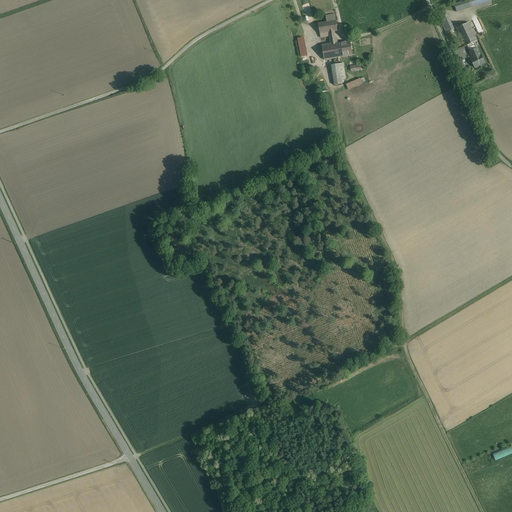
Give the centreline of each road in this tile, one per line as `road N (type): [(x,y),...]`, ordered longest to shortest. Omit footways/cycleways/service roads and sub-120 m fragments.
road 1 (track): [(483,511),(400,343),(511,280)]
road 2 (secondary): [(0,198),(74,360),(130,458)]
road 3 (track): [(400,343),(330,383),(136,455)]
road 4 (residential): [(0,499),(130,458)]
